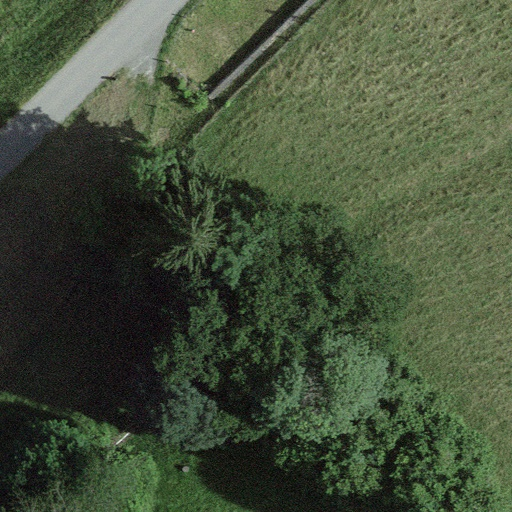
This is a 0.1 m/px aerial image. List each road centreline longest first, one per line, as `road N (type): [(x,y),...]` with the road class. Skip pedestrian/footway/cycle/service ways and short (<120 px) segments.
road 1 (track): [(0,359),(105,213),(138,88),(145,13)]
road 2 (unclassified): [(0,155),(160,0)]
